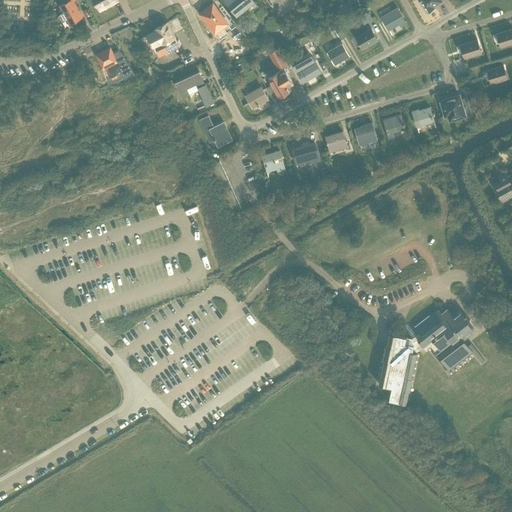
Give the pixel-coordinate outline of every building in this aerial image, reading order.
[(64,22),(69,20),(71,24),(82,18),(74,1),(77,0),(65,0),(67,2),(61,5),(64,12),(59,17),(64,22)] [(94,0),(99,9),(114,0),(94,0)] [(254,0),(225,0),(238,15),(255,0),(254,0)] [(418,0),(426,13),(435,8),(434,6),(443,1),(442,0),(418,0)] [(213,4),(200,14),(212,29),(215,32),(216,31),(220,35),(229,28),(225,23),(228,21),(223,15),(222,15),(213,4)] [(399,24),(400,26),(406,23),(397,8),(381,16),(389,30),(399,24)] [(368,12),(360,17),(364,23),(372,19),(368,12)] [(156,31),(147,36),(153,46),(159,57),(167,53),(181,45),(178,40),(177,40),(176,40),(174,36),(175,36),(173,33),(183,28),(177,17),(167,23),(155,29),(156,31)] [(340,26),(335,29),(339,36),(344,33),(340,26)] [(371,28),(356,37),(362,48),(378,40),(371,28)] [(511,28),(497,33),(501,46),(511,42),(511,28)] [(311,39),(303,44),(307,50),(314,46),(311,39)] [(478,39),(461,44),(465,57),(481,52),(478,39)] [(343,43),(327,52),(334,64),(350,55),(343,43)] [(110,48),(97,54),(103,67),(101,68),(105,76),(110,74),(110,75),(119,70),(124,78),(134,71),(119,48),(111,52),(110,48)] [(278,48),(269,53),(278,68),(286,64),(278,48)] [(312,56),(294,67),(303,83),(308,80),(307,79),(314,75),(314,76),(321,72),(315,61),(312,56)] [(503,65),(488,70),(492,82),(507,78),(503,65)] [(284,68),(268,78),(270,81),(279,97),(291,90),(289,87),(294,84),(284,68)] [(199,71),(183,79),(174,82),(182,98),(200,89),(207,105),(215,101),(207,84),(205,84),(199,71)] [(261,86),(245,95),(252,108),(268,99),(261,86)] [(465,118),(472,115),(467,97),(461,99),(459,95),(444,100),(445,102),(442,102),(443,107),(444,111),(445,116),(448,115),(449,117),(464,112),(465,116),(465,118)] [(423,124),(422,123),(434,119),(430,108),(419,111),(418,109),(412,111),(416,126),(423,124)] [(394,137),(393,132),(405,129),(400,114),(383,119),(387,133),(388,133),(390,138),(394,137)] [(215,140),(216,139),(219,145),(230,139),(225,128),(226,128),(224,122),(214,126),(209,115),(200,119),(210,141),(214,139),(215,140)] [(366,126),(355,129),(359,140),(359,143),(370,140),(376,138),(372,122),(365,124),(366,126)] [(329,149),(336,147),(337,149),(347,146),(343,131),(332,134),(333,135),(326,137),(329,149)] [(309,161),(320,158),(315,142),(309,144),(308,141),(304,142),(304,145),(292,148),(296,162),(308,158),(309,161)] [(266,167),(276,164),(277,168),(284,166),(279,150),(262,155),(266,167)] [(210,165),(212,170),(222,165),(219,160),(210,165)] [(224,170),(222,165),(212,170),(214,175),(224,170)] [(499,175),(501,180),(494,184),(503,201),(511,195),(511,168),(511,169),(511,170),(511,178),(510,180),(505,172),(499,175)] [(226,175),(224,170),(214,175),(216,180),(226,175)] [(216,180),(219,185),(228,180),(226,175),(216,180)] [(221,190),(231,185),(228,180),(219,185),(221,190)] [(233,190),(231,185),(221,190),(223,195),(233,190)] [(223,195),(225,199),(235,195),(233,190),(223,195)] [(225,199),(228,204),(237,200),(235,195),(225,199)] [(228,204),(230,209),(239,205),(237,200),(228,204)] [(232,214),(242,210),(239,205),(230,209),(232,214)] [(419,333),(412,338),(389,333),(379,385),(392,387),(389,400),(407,403),(409,390),(410,391),(413,378),(412,378),(417,352),(416,352),(424,347),(426,350),(431,346),(437,353),(449,370),(473,352),(464,341),(472,334),(470,332),(474,328),(468,321),(470,319),(466,315),(464,316),(461,312),(452,318),(446,310),(442,313),(439,309),(430,316),(429,315),(415,326),(419,333)]
